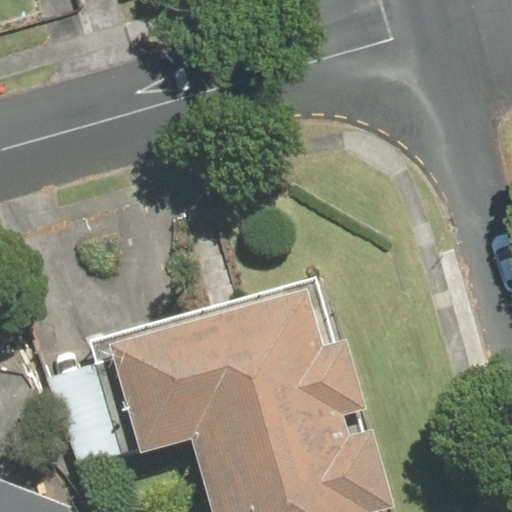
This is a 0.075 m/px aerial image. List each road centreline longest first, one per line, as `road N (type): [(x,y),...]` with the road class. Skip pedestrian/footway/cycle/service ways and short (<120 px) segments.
road 1 (residential): [(435,30),(0,151)]
road 2 (tertiary): [(511,309),(435,30)]
